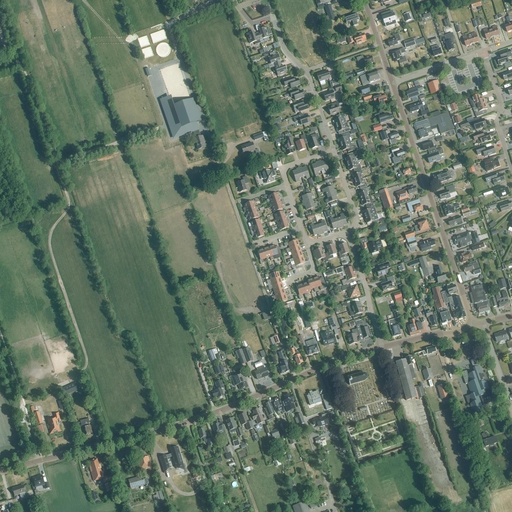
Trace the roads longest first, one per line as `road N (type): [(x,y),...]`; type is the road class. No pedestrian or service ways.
road 1 (unclassified): [(295,377),(161,0)]
road 2 (tertiary): [(0,470),(185,423),(295,377)]
road 3 (tertiary): [(472,323),(392,83)]
road 4 (unclassified): [(486,485),(433,334)]
road 5 (unclassified): [(382,347),(349,230)]
